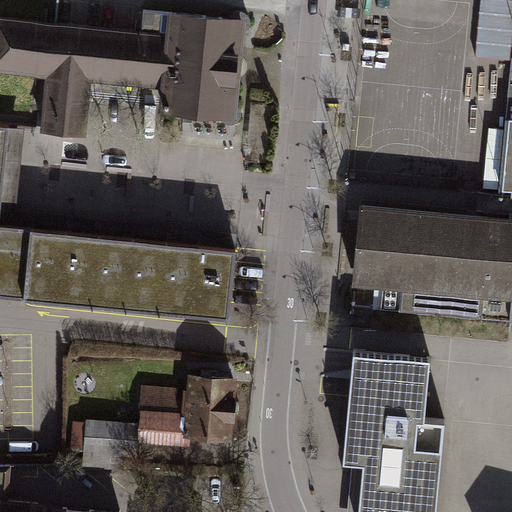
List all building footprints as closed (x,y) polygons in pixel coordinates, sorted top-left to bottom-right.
[(226,15),(168,11),(166,33),(162,87),(160,109),(184,111),(220,114),(237,115),(245,17),(226,15)] [(57,22),(0,16),(0,70),(46,76),(43,106),(41,127),(86,132),(91,86),(91,80),(153,87),(162,87),(166,33),(138,31),(133,30),(57,22)] [(8,126),(0,124),(0,210),(3,181),(3,175),(7,137),(8,126)] [(511,208),(354,191),(346,302),(511,323),(511,208)] [(16,226),(0,224),(0,290),(4,292),(229,315),(236,249),(227,248),(16,226)] [(428,355),(352,348),(342,460),(362,462),(361,476),(357,511),(431,511),(440,420),(423,418),(424,404),(428,361),(428,355)] [(189,379),(138,377),(137,422),(88,420),(88,425),(73,423),(70,452),(83,453),(83,466),(131,470),(135,470),(136,443),(187,444),(187,440),(187,437),(235,440),(241,366),(223,364),(190,362),(189,379)] [(7,465),(0,464),(0,499),(10,500),(12,464),(7,465)] [(10,500),(0,499),(0,511),(123,511),(10,500)]
